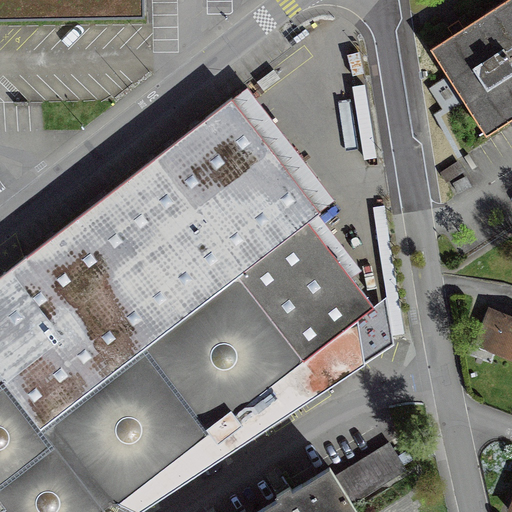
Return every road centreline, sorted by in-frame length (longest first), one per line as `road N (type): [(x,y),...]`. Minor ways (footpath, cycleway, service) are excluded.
road 1 (residential): [(382,0),(455,415)]
road 2 (residential): [(0,221),(297,0)]
